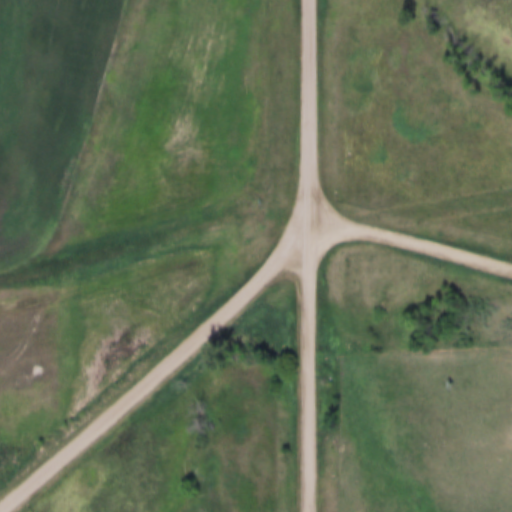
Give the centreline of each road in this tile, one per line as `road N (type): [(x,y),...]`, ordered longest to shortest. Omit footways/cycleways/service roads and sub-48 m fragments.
road 1 (residential): [(308,0),(303,511)]
road 2 (residential): [(308,214),(234,305),(0,508)]
road 3 (residential): [(511,275),(308,214)]
